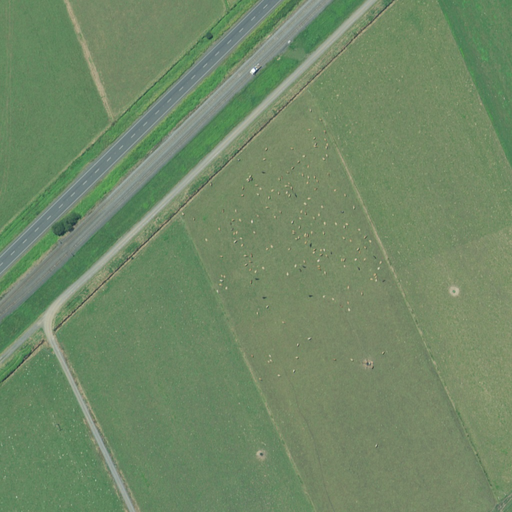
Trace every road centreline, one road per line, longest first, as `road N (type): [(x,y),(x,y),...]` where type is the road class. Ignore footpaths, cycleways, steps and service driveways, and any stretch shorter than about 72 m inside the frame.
road 1 (secondary): [(0,266),(272,0)]
road 2 (track): [(288,94),(47,317)]
road 3 (track): [(47,317),(133,511)]
road 4 (unclassified): [(288,94),(383,0)]
